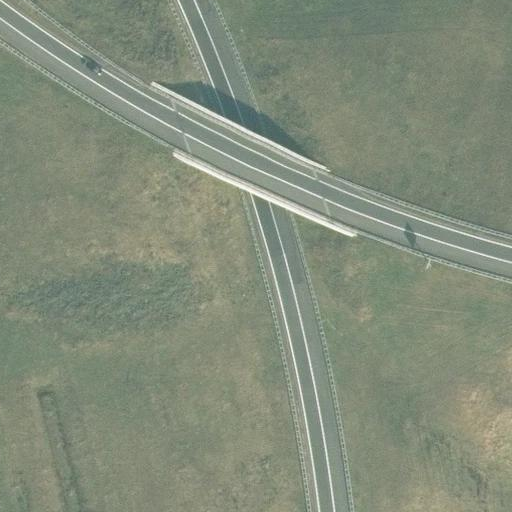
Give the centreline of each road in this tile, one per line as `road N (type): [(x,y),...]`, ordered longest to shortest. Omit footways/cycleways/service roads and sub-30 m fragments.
road 1 (motorway): [(0,16),(67,65),(244,164),(511,261)]
road 2 (motorway): [(323,511),(278,269),(235,128),(183,0)]
